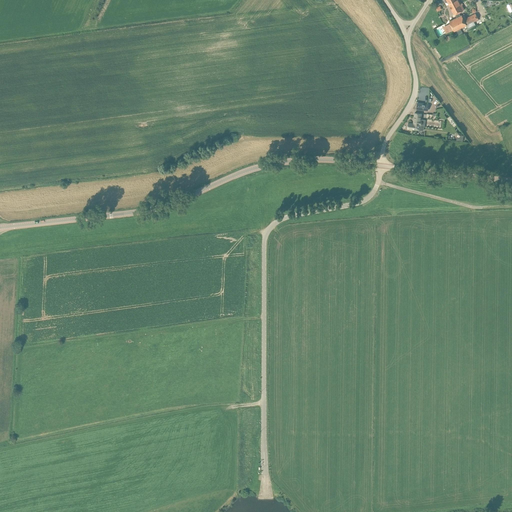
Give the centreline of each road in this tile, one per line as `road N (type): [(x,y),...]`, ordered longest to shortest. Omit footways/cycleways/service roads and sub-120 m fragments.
road 1 (tertiary): [(265,496),(267,230),(286,217),(367,198),(381,165)]
road 2 (secondary): [(0,228),(167,204),(289,161),(381,165)]
road 3 (unclassified): [(381,165),(384,143),(415,89),(407,39)]
road 4 (secondary): [(511,179),(381,165)]
